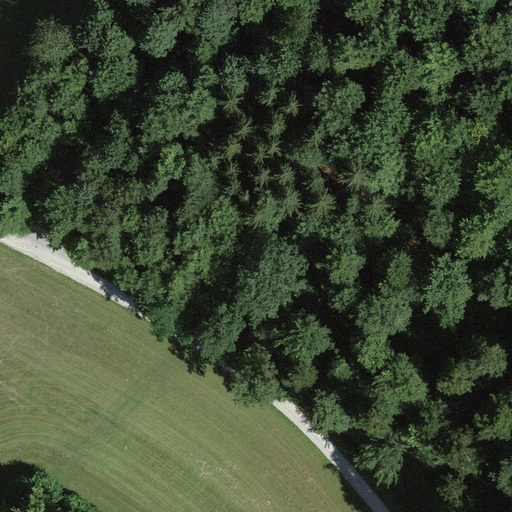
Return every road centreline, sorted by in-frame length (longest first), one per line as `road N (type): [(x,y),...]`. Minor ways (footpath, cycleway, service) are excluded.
road 1 (track): [(0,233),(275,395),(381,511)]
road 2 (track): [(340,0),(291,22),(76,162),(47,206),(42,252)]
